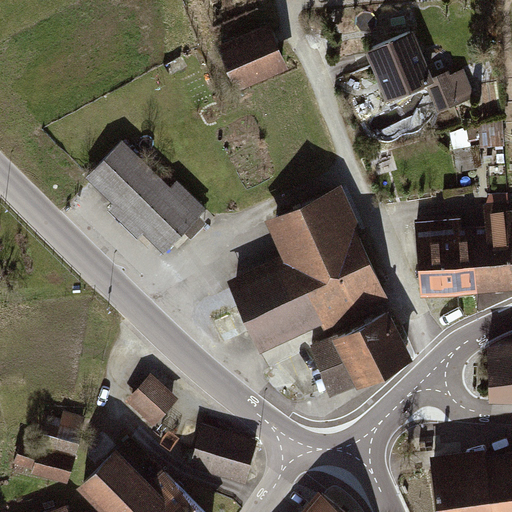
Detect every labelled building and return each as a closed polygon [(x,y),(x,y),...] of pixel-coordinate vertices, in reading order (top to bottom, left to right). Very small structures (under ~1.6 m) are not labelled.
[(218,49),(234,90),(288,68),(272,28),(218,49)] [(413,34),(369,52),(389,99),(428,82),(439,109),(460,100),(449,73),(432,80),(413,34)] [(123,142),(88,177),(164,251),(199,215),(123,142)] [(488,166),(485,143),(468,145),(471,168),(488,166)] [(231,283),(261,350),(384,295),(337,190),(270,220),(287,258),(231,283)] [(489,227),(476,228),(481,286),(511,283),(511,244),(510,226),(508,201),(487,203),(489,227)] [(481,286),(476,228),(418,233),(423,292),(481,286)] [(381,377),(409,359),(387,314),(356,333),(314,348),(333,393),(381,377)] [(511,399),(511,346),(491,349),(493,399),(511,399)] [(155,371),(133,398),(159,420),(181,392),(155,371)] [(73,479),(91,412),(68,406),(64,422),(49,418),(42,441),(26,437),(19,464),(73,479)] [(264,439),(207,421),(195,461),(251,479),(264,439)] [(437,511),(511,511),(511,444),(487,447),(486,443),(430,450),(437,511)] [(112,511),(207,511),(167,471),(152,486),(121,454),(87,487),(112,511)] [(345,511),(324,494),(308,511),(345,511)]
